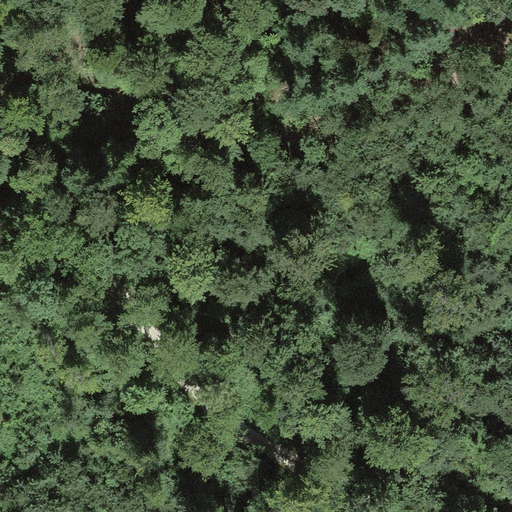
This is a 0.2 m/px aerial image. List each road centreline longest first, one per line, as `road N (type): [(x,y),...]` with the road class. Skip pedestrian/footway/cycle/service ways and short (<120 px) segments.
road 1 (track): [(387,511),(260,446),(198,392),(111,278),(69,240),(0,217)]
road 2 (track): [(124,76),(0,123)]
